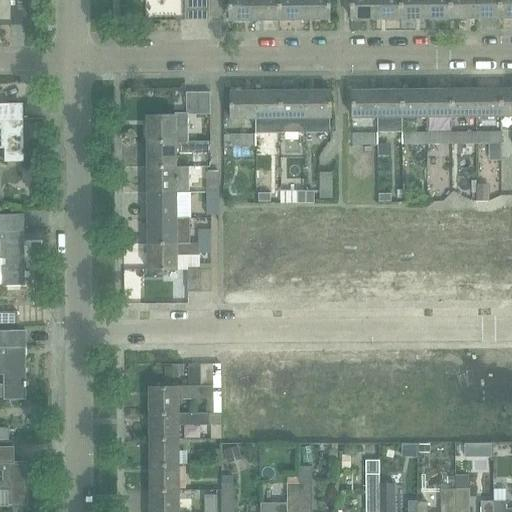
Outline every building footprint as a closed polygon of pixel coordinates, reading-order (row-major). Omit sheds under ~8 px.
[(0,0),(0,20),(10,20),(10,0),(0,0)] [(184,0),(185,21),(198,21),(198,0),(184,0)] [(208,0),(198,0),(198,21),(209,21),(208,0)] [(254,20),(254,0),(228,0),(229,21),(254,20)] [(279,20),(278,0),(254,0),(254,20),(279,20)] [(304,20),(304,0),(278,0),(279,20),(304,20)] [(328,0),(304,0),(304,20),(329,20),(328,0)] [(376,19),(376,0),(350,0),(351,19),(376,19)] [(402,19),(401,0),(376,0),(376,19),(402,19)] [(426,19),(425,0),(401,0),(402,19),(426,19)] [(451,19),(450,0),(425,0),(426,19),(451,19)] [(475,19),(474,0),(450,0),(451,19),(475,19)] [(500,18),(499,0),(474,0),(475,19),(500,18)] [(511,18),(511,0),(499,0),(500,18),(511,18)] [(500,116),(500,90),(476,91),(476,117),(500,116)] [(511,116),(511,90),(500,90),(500,116),(511,116)] [(377,118),(377,91),(352,92),(352,118),(377,118)] [(402,117),(401,91),(377,91),(377,118),(377,133),(402,133),(402,117)] [(426,117),(426,91),(401,91),(402,117),(426,117)] [(451,117),(451,91),(426,91),(426,117),(451,117)] [(476,117),(476,91),(451,91),(451,117),(476,117)] [(280,134),(280,92),(255,93),(256,119),(256,134),(280,134)] [(304,134),(304,92),(280,92),(280,134),(304,134)] [(330,92),(304,92),(304,134),(331,134),(330,118),(330,112),(330,92)] [(187,114),(187,115),(198,115),(198,93),(186,93),(186,114),(187,114)] [(210,115),(210,93),(198,93),(198,115),(210,115)] [(256,119),(255,93),(230,93),(230,119),(256,119)] [(22,105),(0,105),(0,147),(5,147),(5,162),(23,162),(22,105)] [(187,114),(186,114),(175,114),(174,116),(146,117),(146,144),(210,143),(210,142),(188,142),(187,115),(187,114)] [(476,132),(461,133),(461,144),(476,144),(476,132)] [(500,144),(500,132),(476,132),(476,144),(500,144)] [(511,132),(500,132),(500,144),(501,144),(501,154),(511,154),(511,132)] [(377,145),(377,133),(353,134),(353,146),(377,145)] [(426,145),(426,133),(402,133),(402,145),(426,145)] [(441,133),(426,133),(426,145),(442,145),(441,133)] [(256,146),(256,134),(231,135),(231,147),(256,146)] [(210,154),(210,143),(146,144),(147,168),(176,168),(176,153),(210,154)] [(189,193),(189,167),(176,168),(147,168),(147,194),(176,193),(189,193)] [(334,170),(321,170),(321,197),(334,197),(334,170)] [(208,173),(208,195),(219,195),(219,173),(208,173)] [(489,184),(476,184),(476,202),(489,202),(489,184)] [(306,191),(298,191),(298,203),(306,203),(306,191)] [(177,219),(176,193),(147,194),(147,220),(177,219)] [(219,195),(208,195),(208,217),(219,217),(219,195)] [(374,204),(363,205),(363,210),(363,217),(375,217),(375,210),(374,204)] [(497,208),(486,208),(486,209),(486,221),(497,221),(497,208)] [(508,208),(497,208),(497,221),(508,220),(508,208)] [(347,210),(336,211),(336,223),(347,223),(347,210)] [(405,210),(394,210),(394,223),(406,222),(405,210)] [(417,210),(405,210),(406,222),(417,222),(417,210)] [(448,210),(436,210),(436,222),(448,222),(448,210)] [(459,210),(448,210),(448,222),(459,222),(459,210)] [(248,211),(236,211),(237,223),(248,223),(248,211)] [(259,211),(248,211),(248,223),(259,223),(259,211)] [(291,211),(280,211),(280,223),(292,223),(291,211)] [(303,211),(291,211),(292,223),(303,223),(303,211)] [(336,211),(325,211),(325,223),(336,223),(336,211)] [(3,216),(0,215),(0,267),(2,267),(2,286),(24,286),(23,215),(3,216)] [(190,247),(190,219),(177,219),(147,220),(147,246),(190,247)] [(211,247),(211,230),(198,230),(199,247),(211,247)] [(384,245),(363,246),(364,281),(384,281),(384,245)] [(406,245),(384,245),(384,281),(406,280),(406,245)] [(425,245),(406,245),(406,280),(425,280),(428,280),(428,245),(425,245)] [(433,245),(428,245),(428,280),(433,280),(448,280),(448,245),(433,245)] [(469,245),(448,245),(448,280),(469,280),(469,245)] [(211,247),(199,247),(190,247),(147,246),(147,271),(187,270),(187,293),(199,293),(200,270),(199,270),(199,252),(211,252),(211,247)] [(363,246),(342,246),(342,281),(364,281),(363,246)] [(497,250),(475,250),(475,285),(498,285),(497,250)] [(511,250),(497,250),(498,285),(511,285),(511,250)] [(314,251),(292,252),(292,287),(314,287),(314,251)] [(336,251),(314,251),(314,287),(337,286),(336,251)] [(248,252),(225,252),(225,287),(248,287),(248,252)] [(270,252),(248,252),(248,287),(270,287),(270,252)] [(292,252),(270,252),(270,287),(292,287),(292,252)] [(211,270),(200,270),(199,293),(211,293),(211,270)] [(0,324),(14,325),(14,314),(0,313),(0,324)] [(0,331),(0,372),(4,373),(5,400),(26,400),(25,332),(0,331)] [(222,426),(221,365),(200,365),(200,389),(208,389),(208,400),(208,413),(178,414),(178,416),(149,416),(149,441),(179,441),(178,426),(209,426),(222,426)] [(200,389),(200,365),(188,365),(189,388),(149,388),(149,416),(178,416),(178,414),(178,400),(208,400),(208,389),(200,389)] [(294,368),(272,369),(272,404),(294,404),(294,368)] [(316,368),(294,368),(294,404),(316,403),(316,368)] [(339,368),(316,368),(316,403),(339,403),(339,368)] [(250,369),(228,369),(228,404),(251,404),(250,369)] [(272,369),(250,369),(251,404),(272,404),(272,369)] [(413,371),(391,372),(391,407),(413,407),(413,371)] [(435,371),(413,371),(413,407),(435,406),(435,371)] [(455,371),(435,371),(435,406),(455,406),(455,371)] [(476,371),(455,371),(455,406),(476,406),(476,371)] [(371,372),(350,372),(350,407),(371,407),(371,372)] [(391,372),(371,372),(371,407),(391,407),(391,372)] [(413,425),(402,425),(402,437),(413,437),(413,425)] [(424,425),(413,425),(413,437),(424,437),(424,425)] [(455,425),(444,425),(444,437),(455,437),(455,425)] [(467,425),(455,425),(455,437),(467,437),(467,425)] [(251,426),(239,426),(239,438),(251,438),(251,426)] [(262,426),(251,426),(251,438),(262,438),(262,426)] [(284,426),(272,426),(273,438),(284,438),(284,426)] [(0,429),(0,439),(8,440),(8,429),(0,429)] [(316,431),(305,431),(305,443),(316,443),(316,431)] [(328,431),(316,431),(316,443),(328,443),(328,431)] [(371,431),(360,431),(360,443),(371,443),(371,431)] [(382,431),(371,431),(371,443),(382,443),(382,431)] [(258,456),(260,442),(243,440),(241,454),(258,456)] [(179,467),(179,441),(149,441),(149,467),(179,467)] [(0,447),(0,504),(9,505),(27,505),(26,463),(14,463),(13,448),(0,447)] [(379,511),(379,475),(378,448),(366,448),(366,511),(379,511)] [(179,467),(149,467),(149,493),(179,493),(179,467)] [(238,467),(236,506),(250,506),(251,467),(238,467)] [(299,468),(299,484),(299,511),(311,511),(311,468),(299,468)] [(299,511),(299,484),(287,484),(286,511),(299,511)] [(394,511),(394,484),(379,484),(379,511),(394,511)] [(220,511),(234,511),(234,486),(221,486),(220,511)] [(454,511),(455,490),(440,490),(440,511),(427,511),(427,503),(417,503),(417,502),(416,511),(454,511)] [(469,511),(469,490),(455,490),(454,511),(469,511)] [(179,511),(179,493),(149,493),(149,511),(179,511)] [(216,511),(216,496),(203,496),(203,511),(216,511)] [(511,511),(511,508),(506,508),(506,501),(493,502),(492,511),(511,511)] [(416,511),(417,502),(408,502),(408,511),(416,511)] [(492,511),(493,502),(481,502),(481,505),(481,509),(480,511),(492,511)]
